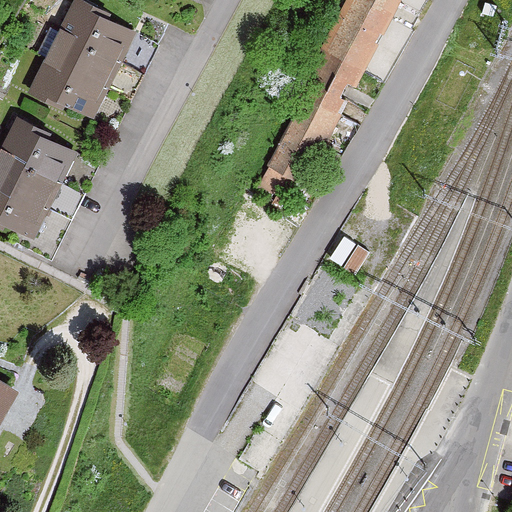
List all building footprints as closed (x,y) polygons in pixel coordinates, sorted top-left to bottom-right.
[(143,29),(81,0),(80,0),(34,97),(96,126),(143,29)] [(398,2),(393,0),(351,0),(260,189),(299,207),(398,2)] [(84,148),(17,117),(0,154),(0,224),(41,243),(84,148)] [(371,250),(342,233),(329,257),(357,272),(371,250)] [(322,262),(291,315),(346,346),(376,293),(322,262)] [(0,422),(17,391),(0,382),(0,422)]
